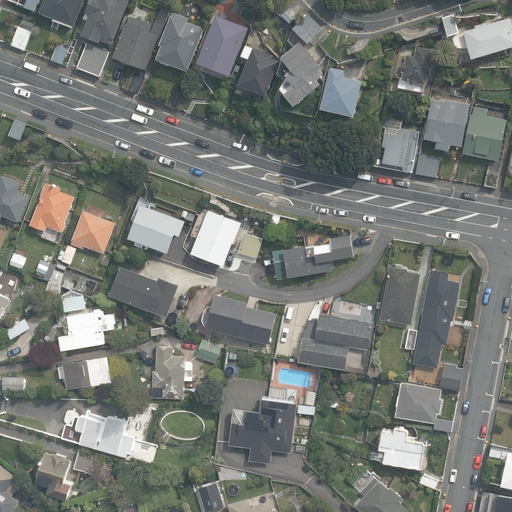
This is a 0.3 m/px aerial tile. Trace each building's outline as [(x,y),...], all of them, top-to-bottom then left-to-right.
[(9,0),(26,6),(26,7),(36,11),(39,4),(40,4),(41,0),(9,0)] [(54,20),(74,28),(75,26),(76,26),(85,0),(44,0),(40,13),(55,18),(54,20)] [(101,41),(113,45),(130,0),(90,0),(86,13),(87,14),(85,19),(88,20),(82,35),(101,42),(101,41)] [(114,58),(147,70),(170,11),(161,7),(152,31),(150,31),(153,24),(131,15),(114,58)] [(186,69),(203,26),(187,19),(188,16),(172,10),(159,42),(161,43),(156,57),(186,69)] [(293,28),(308,43),(323,28),(308,13),(293,28)] [(443,17),(448,35),(460,32),(454,14),(443,17)] [(198,63),(231,76),(249,27),(217,15),(198,63)] [(469,49),(472,60),(511,47),(511,21),(511,18),(485,25),(485,23),(475,26),(476,28),(464,32),(464,34),(446,39),(449,47),(469,49)] [(32,31),(35,24),(25,20),(22,27),(32,31)] [(11,45),(25,51),(33,32),(19,27),(11,45)] [(285,94),(295,106),(321,84),(318,80),(322,76),(321,74),(323,72),(320,69),(322,67),(301,41),(282,57),(292,70),(286,75),(295,85),(285,94)] [(52,60),(75,68),(81,49),(71,45),(70,48),(58,43),(52,60)] [(398,88),(425,93),(427,85),(429,76),(431,76),(434,60),(432,60),(434,50),(417,46),(415,56),(407,55),(405,63),(403,63),(402,71),(404,72),(403,78),(400,77),(398,88)] [(239,85),(267,96),(281,60),(264,54),(264,52),(259,50),(259,52),(253,50),(239,85)] [(321,108),(355,116),(363,81),(344,76),(345,70),(331,67),(321,108)] [(129,90),(139,94),(146,74),(136,71),(129,90)] [(168,105),(177,108),(184,92),(175,88),(168,105)] [(436,148),(449,151),(451,144),(463,146),(471,104),(446,99),(446,102),(432,99),(424,138),(437,141),(436,148)] [(463,153),(499,161),(508,120),(486,115),(488,108),(474,106),(473,114),(471,113),(463,153)] [(10,135),(22,139),(28,123),(16,119),(10,135)] [(375,165),(413,172),(416,154),(418,154),(420,145),(418,144),(420,131),(401,128),(400,130),(386,127),(383,146),(386,147),(385,155),(377,154),(375,165)] [(416,173),(437,177),(441,158),(420,154),(416,173)] [(485,185),(497,187),(501,169),(489,167),(485,185)] [(0,225),(4,216),(20,222),(30,196),(19,192),(20,189),(19,189),(22,181),(3,174),(0,180),(0,225)] [(47,225),(61,230),(62,229),(63,229),(75,195),(60,189),(61,186),(46,181),(44,185),(43,185),(41,192),(41,193),(40,197),(41,198),(39,202),(37,202),(29,224),(45,230),(47,225)] [(129,238),(169,253),(175,237),(179,238),(186,220),(142,204),(129,238)] [(83,244),(104,251),(115,221),(82,208),(71,239),(72,239),(71,242),(82,246),(83,244)] [(197,214),(182,209),(180,215),(186,217),(185,218),(194,221),(197,214)] [(192,253),(225,265),(233,243),(234,244),(243,222),(208,209),(192,253)] [(236,252),(258,258),(264,238),(253,235),(255,229),(244,226),(242,232),(236,252)] [(274,251),(278,280),(333,271),(331,260),(355,256),(351,234),(331,237),(332,244),(274,251)] [(63,260),(72,264),(78,248),(69,244),(66,251),(62,250),(59,258),(63,259),(63,260)] [(36,269),(45,273),(50,261),(41,257),(36,269)] [(58,260),(56,267),(66,271),(68,264),(58,260)] [(111,295),(167,317),(180,284),(161,276),(159,280),(122,265),(111,295)] [(380,319),(412,324),(421,273),(408,271),(408,269),(390,266),(380,319)] [(54,269),(50,282),(60,285),(65,273),(54,269)] [(454,321),(461,282),(430,276),(413,363),(437,368),(442,344),(446,344),(451,320),(454,321)] [(63,284),(72,287),(74,281),(65,278),(63,284)] [(60,285),(50,282),(47,290),(59,295),(62,286),(60,285)] [(62,294),(64,310),(85,306),(83,293),(70,288),(62,294)] [(0,323),(2,318),(1,318),(2,317),(3,318),(12,298),(0,293),(0,323)] [(207,328),(270,343),(277,314),(248,306),(249,302),(216,294),(207,328)] [(59,335),(61,349),(105,341),(103,328),(114,326),(113,322),(115,321),(114,312),(104,313),(103,308),(68,314),(70,328),(68,328),(69,333),(59,335)] [(299,361),(347,370),(351,346),(369,349),(374,322),(320,313),(315,339),(303,337),(299,361)] [(11,339),(31,327),(25,318),(6,330),(11,339)] [(150,326),(151,333),(164,330),(163,324),(150,326)] [(404,345),(413,347),(417,328),(408,326),(404,345)] [(195,355),(214,362),(221,345),(201,337),(195,355)] [(152,395),(183,396),(184,378),(192,379),(193,362),(190,359),(185,359),(185,353),(173,353),(173,344),(156,344),(155,368),(152,368),(152,395)] [(111,381),(107,355),(62,362),(63,364),(58,365),(60,377),(65,376),(67,388),(111,381)] [(439,383),(458,387),(461,376),(441,372),(439,383)] [(4,389),(25,390),(26,377),(4,376),(4,389)] [(433,426),(451,430),(453,419),(436,415),(437,411),(439,411),(441,398),(439,397),(441,387),(401,380),(399,393),(397,393),(396,403),(395,414),(434,421),(433,426)] [(249,459),(270,462),(272,449),(291,452),(297,411),(314,413),(315,405),(298,403),(298,401),(296,401),(296,398),(285,396),(286,387),(270,385),(269,394),(263,393),(260,410),(233,407),(228,444),(250,447),(249,459)] [(307,389),(305,402),(314,403),(316,390),(307,389)] [(118,449),(132,453),(137,436),(123,432),(127,419),(108,414),(106,414),(105,420),(81,413),(79,414),(76,425),(77,428),(83,429),(79,441),(117,453),(118,449)] [(419,466),(421,466),(424,465),(426,463),(427,459),(426,456),(423,454),(422,454),(423,445),(423,443),(422,441),(420,440),(406,438),(407,432),(406,429),(404,427),(394,425),(393,430),(382,428),(379,447),(380,447),(379,454),(384,455),(383,460),(419,466)] [(305,450),(306,444),(297,442),(296,449),(305,450)] [(488,455),(500,457),(503,445),(491,442),(488,455)] [(73,466),(91,471),(97,452),(79,446),(73,466)] [(501,483),(511,485),(511,450),(508,449),(501,483)] [(48,493),(67,500),(73,483),(65,481),(72,459),(68,457),(69,456),(55,451),(55,453),(48,451),(37,482),(50,486),(48,493)] [(24,482),(0,463),(0,511),(11,511),(20,501),(13,496),(24,482)] [(420,482),(436,488),(439,480),(424,473),(420,482)] [(357,505),(363,511),(408,511),(410,510),(401,502),(405,499),(391,486),(390,487),(381,479),(357,505)] [(478,511),(479,511),(499,511),(503,496),(482,492),(478,511)] [(228,502),(231,511),(277,511),(277,509),(274,510),(270,498),(252,504),(250,495),(228,502)]
